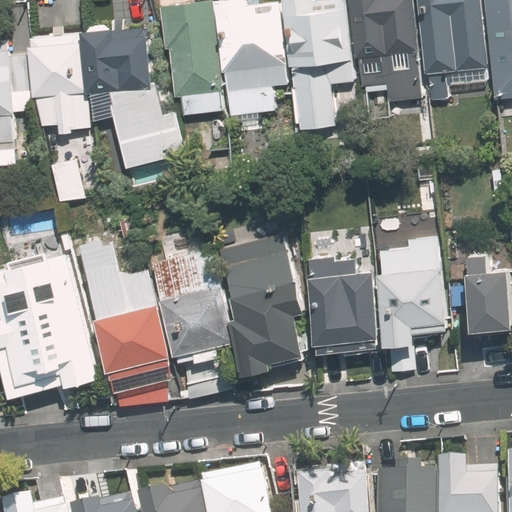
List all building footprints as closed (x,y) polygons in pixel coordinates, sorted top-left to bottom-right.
[(230,115),(219,0),(160,0),(169,95),(181,94),(183,112),(226,108),(226,115),(230,115)] [(292,82),(285,0),(253,3),(252,0),(219,0),(230,115),(275,111),(272,84),(292,82)] [(358,85),(350,0),(284,0),(285,0),(292,82),(293,82),(298,127),(336,123),(332,87),(358,85)] [(426,74),(418,0),(350,0),(358,85),(361,84),(361,94),(384,92),(387,119),(429,115),(426,74)] [(493,68),(486,0),(418,0),(426,74),(493,68)] [(511,0),(486,0),(493,68),(495,98),(511,96),(511,0)] [(84,33),(95,118),(119,118),(130,164),(190,146),(180,105),(168,108),(155,83),(149,25),(84,33)] [(95,118),(84,33),(39,38),(40,128),(95,127),(95,118)] [(0,155),(16,155),(16,109),(31,109),(31,50),(0,50),(0,155)] [(78,149),(54,154),(64,200),(88,195),(78,149)] [(217,245),(239,344),(242,343),(248,370),(279,363),(278,359),(312,351),(285,230),(217,245)] [(128,274),(117,233),(82,242),(117,381),(178,365),(152,267),(128,274)] [(386,345),(379,268),(370,272),(370,256),(339,256),(339,234),(316,234),(317,349),(386,345)] [(239,344),(217,245),(159,258),(180,357),(239,344)] [(491,246),(469,248),(475,328),(511,325),(511,264),(493,266),(491,246)] [(69,252),(0,270),(0,321),(19,392),(101,370),(69,252)] [(379,268),(386,345),(421,342),(419,323),(457,320),(452,262),(379,268)] [(472,458),(447,458),(446,511),(504,511),(505,467),(472,467),(472,458)] [(382,468),(382,511),(441,511),(441,469),(428,469),(428,462),(400,463),(400,468),(382,468)] [(203,480),(211,511),(278,511),(267,464),(203,480)] [(374,511),(370,469),(302,477),(305,511),(374,511)] [(139,497),(142,511),(211,511),(203,480),(194,482),(192,471),(155,480),(158,492),(139,497)] [(142,511),(139,497),(133,498),(130,487),(78,500),(80,511),(142,511)] [(75,511),(73,498),(41,504),(38,492),(8,497),(11,511),(75,511)]
